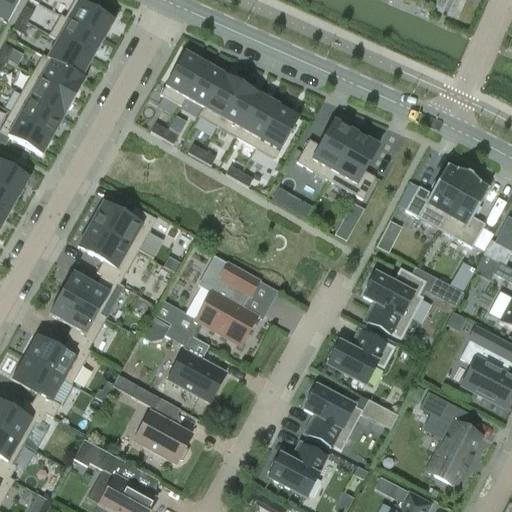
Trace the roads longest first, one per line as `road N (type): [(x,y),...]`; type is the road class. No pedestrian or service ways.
road 1 (residential): [(0,303),(167,5)]
road 2 (residential): [(167,5),(448,126)]
road 3 (residential): [(205,511),(336,279)]
road 4 (residential): [(502,0),(448,126)]
